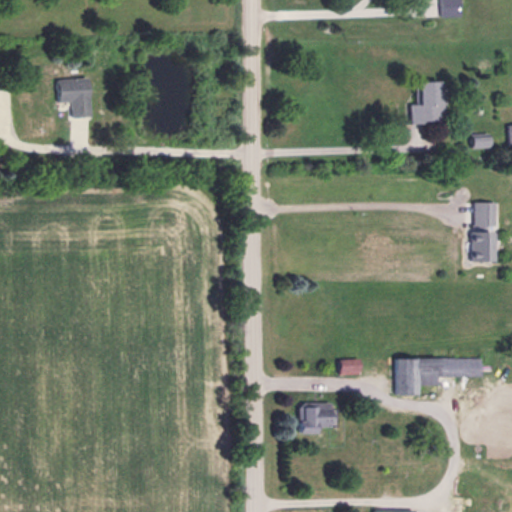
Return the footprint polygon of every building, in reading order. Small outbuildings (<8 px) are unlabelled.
[(453,0),(432,0),(432,16),(453,16),(453,0)] [(79,76),(45,77),(46,100),(61,99),(62,116),(81,115),(79,76)] [(418,90),(418,81),(408,81),(408,90),(418,90)] [(466,225),(488,225),(488,201),(466,201),(466,225)] [(464,230),(464,259),(487,259),(487,230),(464,230)] [(384,393),(409,393),(409,383),(427,383),(427,375),(472,376),(473,357),(384,356),(384,393)] [(485,390),(463,390),(463,405),(485,405),(485,390)] [(289,430),(309,430),(309,425),(323,425),(323,401),(289,401),(289,430)]
